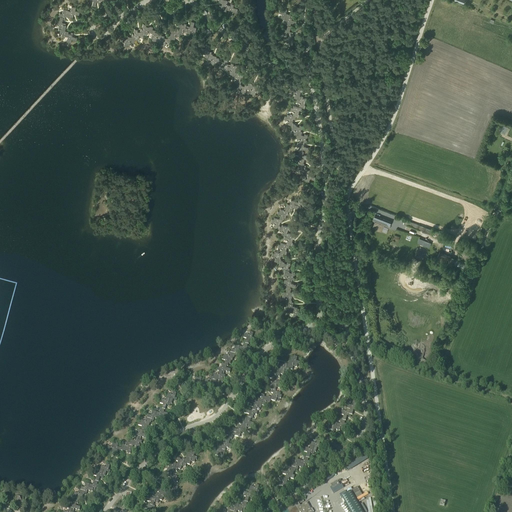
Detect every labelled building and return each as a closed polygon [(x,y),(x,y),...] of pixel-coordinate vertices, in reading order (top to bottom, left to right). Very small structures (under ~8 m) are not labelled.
[(215,0),(217,0),(216,0),(218,0),(219,0),(219,2),(221,2),(222,2),(221,6),(219,5),(218,8),(222,9),(224,9),(223,11),(226,11),(226,9),(230,11),(229,16),(232,17),(233,12),(236,13),(238,9),(233,7),(234,5),(231,4),(230,5),(227,4),(228,0),(226,0),(215,0)] [(55,20),(54,25),(59,26),(57,33),(61,34),(61,37),(64,38),(64,36),(67,36),(66,42),(70,43),(71,39),(76,40),(76,37),(72,36),(72,32),(70,32),(70,34),(68,33),(68,31),(65,30),(66,25),(65,25),(65,23),(62,22),(62,20),(64,20),(65,16),(71,18),(71,16),(73,17),(73,14),(78,15),(79,11),(75,10),(75,7),(71,6),(70,11),(63,9),(62,14),(59,13),(58,16),(59,17),(58,21),(55,20)] [(280,10),(279,14),(281,14),(280,18),(284,19),(284,20),(287,20),(286,25),(288,26),(286,30),(283,29),(282,33),(287,34),(285,42),(289,43),(288,46),(292,47),(293,42),(295,43),(296,41),(292,40),(294,34),(292,34),(293,32),(289,31),(291,26),(290,26),(291,23),(294,24),(295,21),(292,20),(293,17),(291,16),(291,15),(286,14),(286,12),(280,10)] [(121,38),(120,42),(124,42),(123,45),(126,46),(126,45),(129,46),(130,42),(134,43),(135,40),(138,40),(138,37),(143,38),(143,35),(146,35),(147,32),(152,33),(150,38),(152,39),(152,40),(155,41),(156,37),(160,38),(159,45),(165,46),(165,43),(169,44),(170,38),(174,39),(175,35),(179,36),(179,33),(183,34),(184,30),(187,31),(187,32),(190,33),(191,31),(195,32),(196,27),(193,27),(194,24),(191,23),(190,26),(186,25),(186,23),(184,23),(184,24),(182,24),(182,23),(179,22),(178,26),(179,26),(179,29),(178,29),(175,28),(175,30),(169,28),(169,31),(171,31),(170,34),(169,34),(168,37),(167,37),(167,38),(163,37),(163,35),(161,35),(161,32),(158,31),(158,32),(154,32),(155,30),(152,29),(152,26),(149,26),(149,27),(145,26),(146,24),(142,24),(142,26),(142,29),(140,28),(140,31),(140,32),(137,31),(137,29),(134,29),(133,32),(134,32),(134,34),(132,33),(131,37),(127,36),(127,37),(123,36),(123,38),(121,38)] [(202,48),(201,53),(205,54),(204,57),(207,58),(207,59),(211,60),(210,63),(213,64),(213,66),(215,66),(216,63),(220,64),(219,66),(224,67),(223,70),(226,71),(227,69),(230,70),(229,74),(232,75),(232,78),(236,79),(235,83),(238,84),(236,89),(240,90),(239,94),(242,95),(243,93),(245,94),(246,89),(251,90),(250,93),(253,94),(254,93),(259,94),(260,90),(258,89),(259,88),(256,87),(256,86),(252,85),(252,84),(248,83),(248,86),(245,85),(244,86),(241,86),(242,82),(239,82),(240,77),(243,78),(244,74),(240,74),(238,74),(239,72),(236,72),(235,72),(236,68),(237,69),(238,65),(231,63),(231,64),(227,64),(228,58),(225,58),(223,62),(221,61),(221,60),(219,60),(219,58),(216,57),(217,56),(212,55),(213,54),(211,53),(212,51),(208,51),(210,45),(206,44),(205,49),(202,48)] [(287,115),(286,117),(288,118),(286,125),(292,126),(291,130),(295,131),(294,135),(297,136),(296,139),(300,140),(299,143),(297,143),(296,146),(299,147),(297,152),(299,153),(298,156),(295,154),(294,157),(296,158),(295,161),(298,162),(297,165),(299,165),(298,169),(301,170),(299,174),(306,176),(305,181),(309,182),(310,179),(315,181),(316,177),(311,175),(312,171),(305,169),(306,165),(304,165),(305,163),(304,163),(305,159),(303,158),(304,155),(303,155),(304,152),(302,152),(303,150),(307,151),(308,148),(304,146),(307,136),(301,135),(301,134),(302,132),(301,131),(301,129),(302,130),(303,126),(300,125),(299,127),(296,126),(296,125),(293,124),(293,123),(292,123),(293,119),(295,120),(296,117),(299,118),(300,114),(298,114),(299,111),(301,111),(302,108),(306,110),(309,99),(305,98),(304,99),(303,98),(303,97),(299,96),(301,92),(299,91),(300,86),(293,84),(290,93),(295,94),(294,97),(296,97),(295,99),(300,100),(298,107),(293,106),(292,108),(291,108),(290,112),(293,112),(292,116),(287,115)] [(502,124),(499,132),(507,135),(510,128),(502,124)] [(272,219),(271,223),(274,224),(273,228),(279,229),(279,230),(282,231),(281,235),(284,236),(284,239),(287,240),(286,244),(281,243),(280,245),(278,245),(277,248),(281,249),(280,253),(274,252),(274,254),(272,253),(271,257),(275,258),(274,262),(279,263),(279,266),(283,267),(281,272),(284,272),(284,275),(287,276),(286,280),(285,279),(284,283),(286,284),(285,288),(287,289),(286,292),(282,291),(281,294),(283,294),(282,297),(286,298),(285,302),(286,302),(285,306),(288,306),(287,311),(293,313),(292,318),(296,319),(297,316),(302,317),(302,314),(298,313),(299,309),(297,308),(297,307),(292,306),(293,304),(294,302),(291,302),(292,300),(291,300),(292,296),(291,295),(292,292),(290,292),(291,289),(290,289),(290,287),(295,288),(296,285),(291,283),(292,279),(294,280),(294,277),(293,277),(294,275),(295,271),(292,270),(291,273),(289,272),(290,271),(289,270),(290,268),(288,268),(289,266),(290,266),(290,263),(287,262),(286,264),(283,263),(283,262),(280,261),(281,259),(280,259),(280,256),(282,257),(283,254),(286,254),(287,251),(286,251),(287,248),(289,248),(289,245),(292,245),(293,242),(292,242),(293,239),(295,239),(296,236),(292,235),(292,236),(290,235),(291,234),(288,233),(287,233),(288,230),(290,230),(291,227),(287,226),(287,227),(282,225),(281,227),(280,227),(280,226),(279,226),(280,222),(282,223),(283,220),(284,218),(285,218),(286,215),(287,215),(289,211),(290,211),(290,210),(292,211),(293,207),(298,209),(298,207),(300,208),(301,205),(306,206),(307,202),(303,201),(303,198),(299,197),(298,202),(291,200),(290,204),(287,203),(286,207),(285,206),(284,210),(280,209),(279,212),(278,211),(277,214),(280,215),(279,219),(274,218),(273,220),(272,219)] [(391,222),(374,215),(372,220),(375,221),(372,228),(381,232),(383,226),(389,228),(391,222)] [(423,226),(406,220),(404,225),(421,231),(420,232),(429,235),(432,229),(423,226)] [(431,243),(419,239),(418,243),(430,247),(431,243)] [(448,254),(451,247),(445,245),(443,252),(448,254)] [(338,316),(335,326),(339,327),(340,325),(344,326),(343,328),(347,329),(350,319),(338,316)] [(350,328),(347,339),(353,341),(355,330),(350,328)] [(191,381),(190,388),(194,388),(194,387),(198,388),(198,387),(201,387),(201,386),(204,387),(204,386),(210,387),(209,388),(214,389),(214,386),(214,385),(214,384),(216,384),(216,382),(217,382),(217,381),(219,381),(219,383),(222,384),(223,380),(223,379),(224,379),(225,376),(224,376),(224,372),(229,373),(230,370),(226,369),(226,366),(228,366),(228,365),(230,365),(230,362),(232,362),(233,358),(234,359),(234,357),(236,358),(237,354),(242,355),(243,352),(245,353),(245,351),(250,352),(251,349),(247,348),(247,345),(248,345),(250,340),(253,341),(253,339),(252,338),(253,333),(250,333),(249,335),(244,334),(243,338),(246,339),(245,344),(243,343),(242,348),(235,346),(234,351),(231,350),(230,353),(229,353),(228,356),(224,355),(224,358),(222,358),(221,360),(225,361),(225,363),(224,363),(224,365),(222,365),(221,369),(218,369),(217,372),(219,372),(218,376),(214,375),(213,378),(210,377),(209,381),(205,380),(205,383),(201,382),(201,379),(199,378),(199,379),(196,379),(195,382),(191,381)] [(215,449),(214,451),(216,452),(215,456),(219,457),(219,454),(224,455),(226,448),(231,449),(232,446),(229,445),(230,440),(231,441),(232,436),(240,438),(241,433),(243,433),(244,430),(246,431),(247,428),(250,429),(251,426),(252,426),(253,423),(250,423),(251,419),(252,419),(253,415),(257,415),(257,412),(256,412),(257,408),(260,409),(261,406),(264,407),(265,403),(269,404),(270,401),(276,402),(277,398),(279,399),(280,393),(275,392),(276,388),(280,388),(281,385),(279,385),(280,382),(274,381),(275,377),(279,378),(280,375),(283,376),(284,372),(288,373),(289,370),(292,371),(293,367),(297,368),(297,365),(299,365),(300,363),(296,362),(297,358),(293,357),(293,359),(291,359),(290,361),(289,361),(288,365),(285,365),(284,366),(282,365),(279,364),(278,367),(280,368),(279,371),(278,371),(278,370),(276,370),(275,371),(273,371),(274,370),(270,369),(270,372),(271,373),(270,376),(269,376),(268,379),(271,380),(270,383),(272,383),(271,385),(270,385),(269,390),(272,390),(271,393),(273,394),(272,398),(267,397),(267,398),(264,397),(264,396),(261,395),(260,398),(261,398),(260,400),(259,400),(258,403),(255,403),(255,401),(252,400),(252,403),(251,405),(250,405),(249,408),(251,408),(250,412),(245,411),(244,414),(249,415),(248,417),(247,417),(246,420),(245,419),(244,422),(243,422),(242,426),(240,425),(240,427),(238,427),(237,431),(232,429),(232,430),(230,430),(229,433),(224,432),(223,435),(228,437),(227,440),(226,439),(225,444),(221,443),(221,445),(220,445),(219,450),(215,449)] [(107,447),(106,453),(110,454),(110,453),(114,454),(114,453),(117,453),(118,452),(120,453),(121,452),(124,453),(124,452),(127,452),(126,454),(130,455),(131,452),(130,451),(131,448),(133,448),(133,446),(136,447),(135,449),(139,450),(139,446),(139,444),(141,445),(141,442),(140,442),(141,438),(146,439),(146,436),(142,435),(143,432),(144,433),(145,430),(146,430),(147,428),(148,428),(149,424),(150,424),(151,420),(153,421),(154,419),(158,421),(159,420),(161,421),(162,416),(167,418),(168,414),(163,413),(164,410),(165,411),(166,406),(169,406),(170,405),(171,405),(172,400),(174,401),(176,394),(173,393),(172,396),(167,394),(165,401),(160,400),(159,405),(162,405),(161,409),(159,409),(158,414),(152,412),(150,416),(147,416),(147,419),(145,418),(144,422),(141,421),(140,424),(138,424),(138,426),(141,427),(140,431),(138,431),(137,435),(135,434),(134,438),(135,438),(134,441),(130,440),(129,444),(126,443),(125,446),(121,445),(120,449),(117,448),(118,444),(115,444),(115,445),(112,444),(111,448),(107,447)] [(328,427),(327,430),(332,432),(332,434),(334,434),(335,431),(340,432),(340,431),(342,432),(343,428),(348,429),(349,426),(344,425),(345,422),(347,417),(351,418),(351,416),(352,416),(353,411),(357,412),(357,410),(355,410),(356,405),(353,404),(353,407),(348,406),(346,413),(341,412),(340,416),(343,416),(342,421),(340,421),(339,425),(332,424),(331,428),(328,427)] [(279,483),(278,486),(283,487),(282,490),(284,490),(285,486),(290,487),(291,484),(286,483),(287,481),(288,481),(289,478),(291,479),(291,476),(293,476),(294,472),(295,472),(295,471),(297,471),(298,468),(303,469),(303,467),(305,468),(306,465),(311,466),(312,463),(307,462),(308,459),(309,459),(310,454),(315,455),(317,448),(320,449),(321,447),(319,447),(320,442),(317,441),(316,444),(311,443),(310,449),(305,448),(304,453),(307,453),(306,458),(304,457),(303,462),(296,460),(295,465),(292,464),(291,467),(290,467),(289,470),(285,469),(284,472),(283,472),(282,475),(286,476),(285,479),(283,479),(282,483),(279,483)] [(142,506),(141,509),(146,510),(145,511),(149,511),(150,509),(153,510),(153,507),(154,503),(158,504),(158,501),(162,502),(162,498),(166,499),(167,495),(173,497),(174,493),(178,494),(178,491),(177,490),(177,488),(172,487),(173,483),(177,483),(178,480),(176,480),(177,478),(171,476),(173,472),(177,473),(177,470),(180,470),(181,467),(185,468),(186,465),(189,466),(190,462),(195,463),(195,462),(194,461),(195,460),(196,460),(197,458),(193,457),(194,453),(190,452),(190,454),(188,454),(187,457),(186,457),(185,461),(182,460),(181,461),(179,461),(180,460),(176,459),(175,462),(177,463),(176,466),(173,465),(172,466),(171,466),(171,465),(168,464),(167,467),(169,468),(168,471),(166,471),(166,474),(168,475),(167,478),(169,478),(168,482),(167,482),(166,485),(169,485),(168,489),(170,489),(169,493),(166,493),(165,494),(161,493),(161,491),(158,490),(157,493),(158,494),(157,495),(156,495),(155,498),(152,498),(152,496),(149,495),(149,498),(149,500),(147,500),(146,503),(148,503),(147,507),(142,506)] [(344,466),(342,468),(345,473),(350,470),(351,470),(368,460),(365,455),(352,463),(351,461),(346,463),(343,465),(344,466)] [(71,511),(71,510),(74,511),(73,511),(76,511),(78,511),(79,508),(75,507),(76,504),(77,505),(78,502),(79,502),(80,499),(82,500),(82,495),(86,496),(87,491),(91,492),(91,493),(94,494),(95,488),(98,489),(98,490),(100,491),(101,486),(96,485),(97,482),(98,483),(99,477),(101,478),(101,477),(103,477),(104,477),(105,473),(108,474),(110,466),(106,465),(105,468),(100,467),(99,474),(94,472),(93,477),(96,477),(95,482),(93,481),(92,486),(85,484),(84,489),(81,488),(80,491),(79,491),(78,494),(74,493),(73,499),(75,499),(74,503),(72,502),(71,507),(68,506),(67,510),(68,510),(67,511),(71,511)] [(337,482),(330,486),(333,490),(340,486),(337,482)] [(236,511),(237,511),(243,511),(245,509),(250,510),(251,507),(246,506),(247,503),(248,503),(249,498),(250,498),(251,496),(254,497),(255,492),(259,493),(260,491),(257,491),(259,486),(255,485),(255,488),(250,487),(248,494),(243,493),(242,497),(245,497),(244,502),(242,501),(241,506),(234,504),(233,509),(230,508),(230,511),(228,511),(227,511),(236,511)] [(311,511),(307,503),(300,507),(298,503),(287,510),(288,511),(311,511)]
